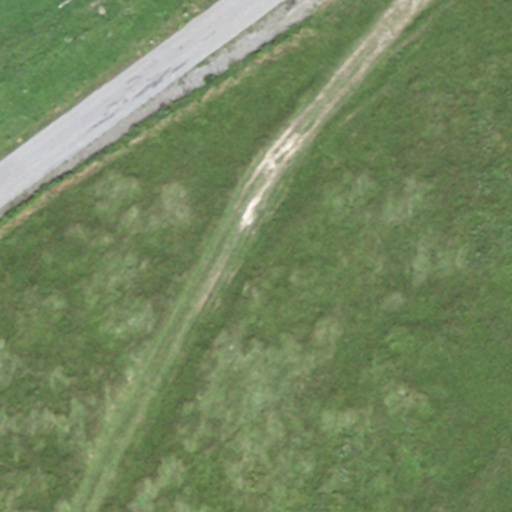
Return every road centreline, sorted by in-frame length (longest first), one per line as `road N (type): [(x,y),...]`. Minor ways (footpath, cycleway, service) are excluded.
road 1 (track): [(85,511),(264,172),(413,0)]
road 2 (unclassified): [(246,0),(0,184)]
